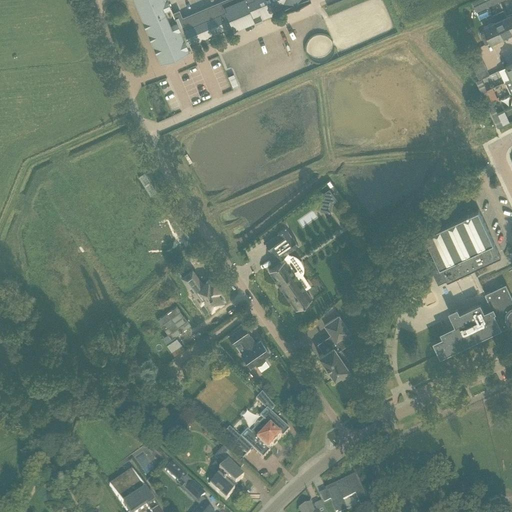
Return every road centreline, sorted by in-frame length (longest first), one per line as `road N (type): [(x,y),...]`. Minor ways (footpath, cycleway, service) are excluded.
road 1 (unclassified): [(255,306),(137,118),(92,0)]
road 2 (unknown): [(274,20),(287,48),(280,69),(146,134)]
road 3 (residential): [(349,443),(511,360)]
road 4 (residential): [(349,443),(255,306)]
